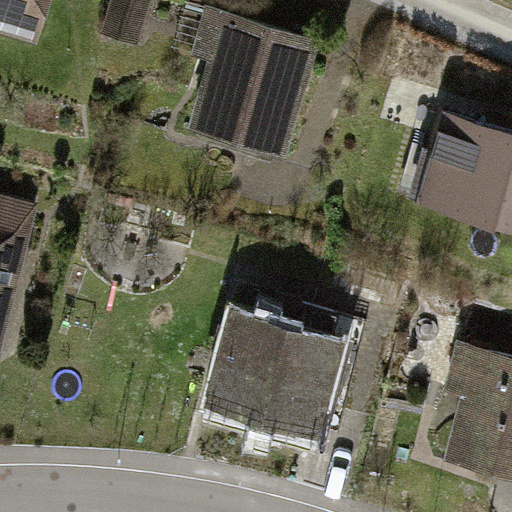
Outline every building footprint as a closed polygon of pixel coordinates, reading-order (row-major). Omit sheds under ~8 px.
[(0,0),(0,31),(39,43),(51,0),(0,0)] [(139,42),(151,0),(110,0),(102,31),(139,42)] [(190,125),(287,154),(323,37),(207,3),(193,52),(210,57),(190,125)] [(418,197),(511,224),(511,124),(446,105),(418,197)] [(0,351),(1,351),(39,200),(0,190),(0,351)] [(322,421),(339,425),(368,317),(294,297),(288,318),(233,303),(206,402),(216,405),(213,417),(298,440),(302,427),(319,431),(322,421)] [(446,456),(511,473),(511,351),(459,337),(446,388),(463,392),(446,456)]
